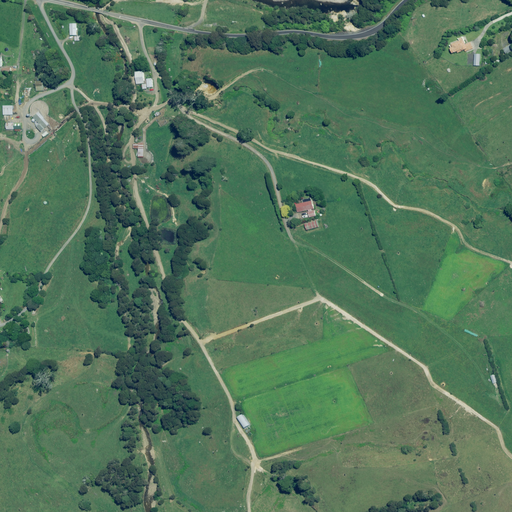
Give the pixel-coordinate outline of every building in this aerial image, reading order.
[(468,43),(465,36),(459,38),(460,41),(453,44),(454,47),(452,48),(454,53),(458,52),(459,53),(466,50),(467,52),(475,49),(472,42),(468,43)] [(511,51),(511,44),(503,49),(507,55),(511,51)] [(145,83),(144,71),(136,72),(137,84),(145,83)] [(14,115),(14,106),(4,106),(4,115),(14,115)] [(50,124),(38,113),(34,118),(39,122),(35,126),(42,132),(50,124)] [(144,157),(144,143),(139,143),(134,143),(134,148),(139,148),(139,157),(144,157)] [(314,210),(313,209),(315,209),(312,198),(303,200),(303,203),(296,204),(298,212),(309,210),(309,212),(308,212),(309,218),(316,216),(315,210),(314,210)] [(319,227),(318,221),(305,224),(307,230),(319,227)] [(250,425),(243,415),(238,418),(244,429),(250,425)]
